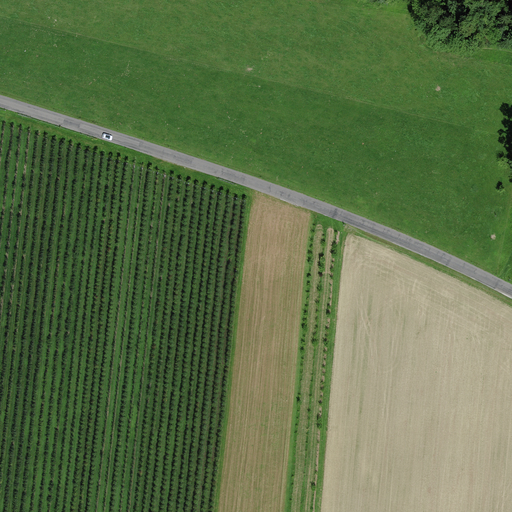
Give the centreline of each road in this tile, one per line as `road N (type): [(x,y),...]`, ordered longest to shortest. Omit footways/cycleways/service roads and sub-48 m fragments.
road 1 (unclassified): [(0,100),(252,180),(511,291)]
road 2 (track): [(342,215),(316,511)]
